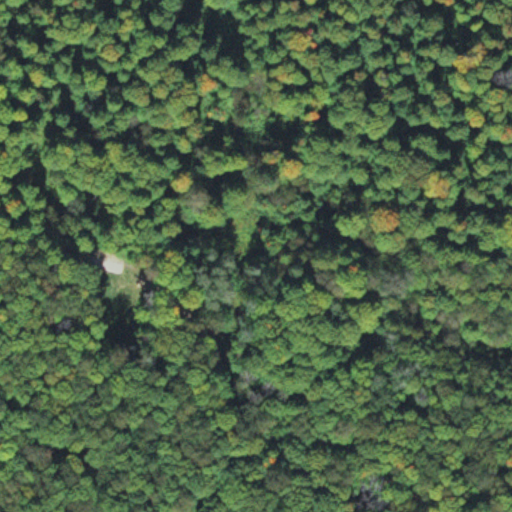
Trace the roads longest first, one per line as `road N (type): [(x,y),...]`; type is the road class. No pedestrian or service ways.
road 1 (track): [(511,344),(420,288),(240,141),(218,109),(224,0)]
road 2 (residential): [(207,511),(265,449),(307,433),(334,439),(427,511)]
